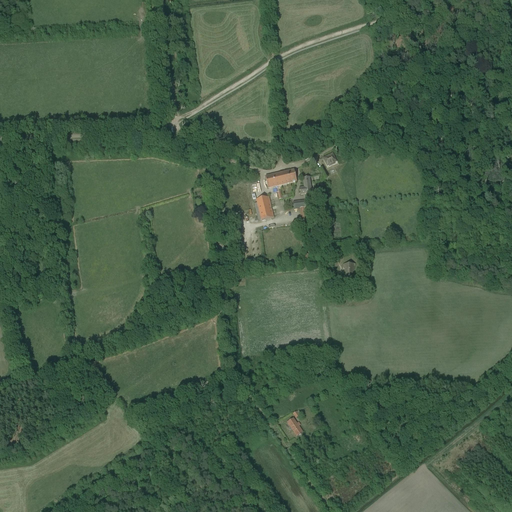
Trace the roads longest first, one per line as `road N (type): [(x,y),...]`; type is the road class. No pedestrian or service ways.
road 1 (track): [(314,156),(364,124),(467,0)]
road 2 (unclassified): [(0,139),(142,134),(176,120)]
road 3 (track): [(271,60),(408,0)]
